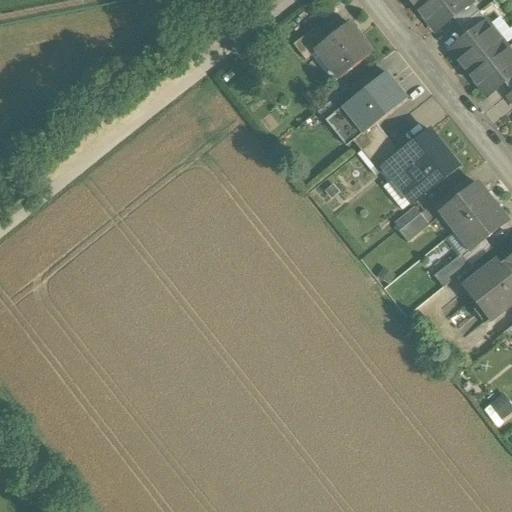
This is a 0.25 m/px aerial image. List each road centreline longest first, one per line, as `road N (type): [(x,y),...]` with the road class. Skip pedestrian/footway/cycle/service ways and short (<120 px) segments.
road 1 (track): [(0,231),(198,73)]
road 2 (residential): [(377,0),(511,171)]
road 3 (track): [(0,406),(87,511)]
road 4 (residential): [(198,73),(295,0)]
